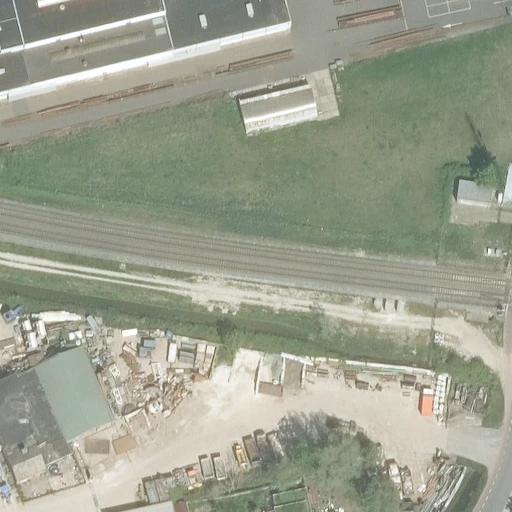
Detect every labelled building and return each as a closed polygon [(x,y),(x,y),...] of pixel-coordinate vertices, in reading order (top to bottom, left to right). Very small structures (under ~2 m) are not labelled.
[(0,0),(0,101),(30,94),(289,30),(283,7),(284,6),(282,0),(0,0)] [(318,120),(312,90),(241,106),(247,135),(318,120)] [(458,185),(455,204),(489,208),(491,190),(458,185)] [(79,442),(114,426),(93,377),(81,350),(79,351),(33,371),(22,377),(15,380),(0,387),(0,453),(1,453),(5,463),(16,489),(45,476),(42,469),(69,456),(66,448),(79,442)] [(313,511),(310,492),(274,498),(276,511),(313,511)]
